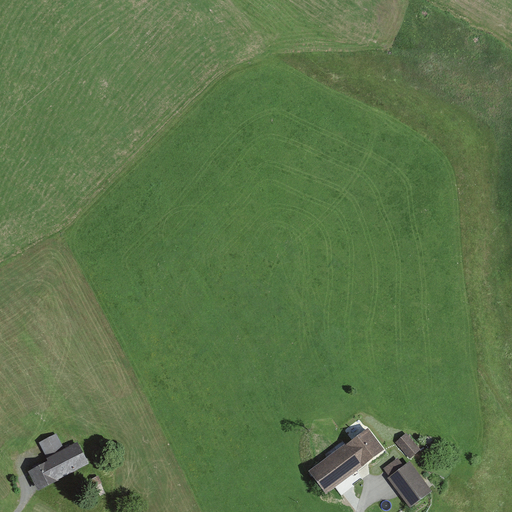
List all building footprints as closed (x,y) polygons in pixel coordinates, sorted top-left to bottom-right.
[(361,463),(379,449),(366,431),(347,445),(361,463)] [(49,459),(63,452),(54,435),(40,443),(49,459)] [(409,458),(417,450),(404,435),(395,442),(409,458)] [(55,478),(85,462),(76,445),(63,452),(49,459),(46,460),(47,462),(55,478)] [(310,473),(324,491),(361,463),(347,445),(310,473)] [(36,488),(55,478),(47,462),(27,472),(36,488)] [(409,506),(428,492),(407,464),(400,469),(389,477),(388,477),(409,506)] [(93,485),(99,483),(96,477),(90,480),(93,485)]
